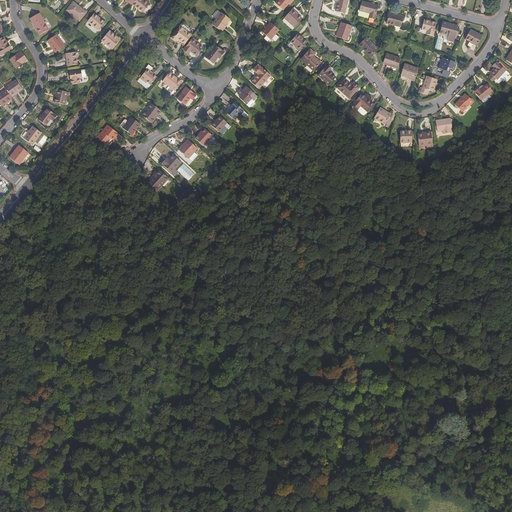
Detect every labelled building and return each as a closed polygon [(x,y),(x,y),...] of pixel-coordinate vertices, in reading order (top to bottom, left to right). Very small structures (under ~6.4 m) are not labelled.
[(150,2),(146,0),(134,0),(133,3),(144,11),(150,2)] [(283,11),(292,0),(279,0),(276,4),(283,11)] [(337,2),(335,11),(345,13),(348,0),(334,0),(334,1),(337,2)] [(378,6),(361,2),(359,11),(358,11),(358,13),(359,13),(358,16),(369,18),(375,20),(378,6)] [(80,8),(79,9),(73,3),(66,11),(79,22),(86,13),(80,8)] [(216,20),(212,25),(221,32),(226,26),(225,26),(230,19),(222,13),(221,13),(218,11),(217,11),(213,16),(213,17),(216,20)] [(294,29),(302,20),(291,11),(284,20),(294,29)] [(387,24),(401,27),(404,17),(390,13),(387,24)] [(30,19),(39,35),(49,30),(40,14),(30,19)] [(87,22),(98,31),(104,23),(93,14),(87,22)] [(428,35),(434,36),(437,23),(425,20),(423,29),(429,31),(428,35)] [(443,22),(441,33),(449,35),(448,41),(455,42),(459,26),(443,22)] [(337,37),(348,41),(353,27),(342,23),(337,37)] [(271,39),(275,35),(278,31),(273,26),(270,24),(262,33),(270,41),(271,39)] [(177,39),(184,44),(191,36),(179,27),(170,38),(175,42),(177,39)] [(471,30),(466,40),(470,42),(468,47),(472,48),(474,44),(478,46),(483,36),(471,30)] [(112,50),(120,41),(109,32),(101,41),(112,50)] [(56,52),(65,46),(57,34),(48,41),(56,52)] [(301,41),(302,40),(297,36),(290,43),(296,49),(295,50),(299,54),(307,46),(301,41)] [(2,38),(0,39),(0,54),(0,55),(10,50),(7,44),(6,45),(2,38)] [(188,53),(190,51),(197,56),(202,48),(195,43),(196,41),(192,38),(183,49),(188,53)] [(371,57),(379,49),(367,38),(360,46),(371,57)] [(218,58),(220,59),(225,52),(215,45),(205,58),(213,64),(218,58)] [(315,72),(322,64),(314,57),(317,55),(312,51),(303,60),(315,72)] [(10,60),(16,69),(27,60),(20,52),(10,60)] [(68,66),(78,64),(76,52),(66,54),(68,66)] [(384,63),(397,68),(401,57),(388,53),(384,63)] [(452,73),(451,72),(448,71),(449,68),(452,69),(455,70),(457,63),(451,61),(449,60),(443,58),(439,69),(444,71),(443,76),(450,78),(452,73)] [(402,73),(416,78),(419,71),(420,66),(406,61),(402,73)] [(497,62),(493,66),(495,68),(491,73),(491,74),(497,79),(498,80),(501,77),(504,80),(504,81),(511,73),(504,65),(502,67),(499,64),(497,62)] [(259,75),(252,83),(260,89),(271,75),(264,69),(264,70),(258,65),(254,70),(259,75)] [(327,67),(318,77),(329,86),(336,78),(330,73),(332,71),(327,67)] [(140,79),(143,81),(151,72),(147,69),(140,79)] [(80,83),(79,78),(82,77),(81,70),(70,72),(71,80),(72,79),(73,84),(80,83)] [(151,72),(143,81),(147,84),(147,83),(151,86),(156,78),(153,76),(154,75),(151,72)] [(169,73),(162,82),(175,91),(181,83),(175,79),(176,78),(169,73)] [(487,78),(493,83),(497,79),(491,74),(487,78)] [(434,93),(436,87),(434,87),(436,80),(427,77),(423,89),(422,89),(420,93),(429,96),(430,91),(434,93)] [(13,82),(4,88),(5,89),(11,97),(16,93),(16,92),(21,89),(16,80),(13,82)] [(360,89),(355,85),(353,88),(345,81),(338,89),(350,100),(360,89)] [(485,86),(481,89),(480,88),(476,91),(477,93),(476,93),(482,100),(483,99),(485,102),(486,102),(489,100),(489,98),(492,96),(490,94),(494,91),(488,84),(485,86)] [(250,96),(254,92),(246,86),(242,91),(241,90),(238,94),(242,97),(241,98),(247,104),(252,98),(250,96)] [(193,101),(196,96),(186,88),(177,100),(185,106),(190,99),(193,101)] [(0,104),(1,106),(11,98),(11,97),(5,89),(0,93),(0,104)] [(65,104),(68,92),(58,90),(55,102),(65,104)] [(470,105),(474,101),(465,94),(456,104),(463,111),(469,104),(470,105)] [(374,106),(366,99),(365,100),(361,96),(352,107),(357,111),(361,107),(368,113),(374,106)] [(226,113),(236,121),(239,118),(240,119),(243,116),(246,118),(250,114),(235,102),(226,113)] [(161,112),(151,104),(141,117),(151,124),(154,119),(155,120),(161,112)] [(39,120),(46,125),(51,118),(54,120),(57,115),(48,108),(39,120)] [(386,125),(392,115),(380,109),(375,119),(386,125)] [(220,132),(228,122),(221,116),(212,126),(220,132)] [(131,118),(122,128),(131,135),(140,125),(131,118)] [(443,135),(453,134),(451,119),(436,121),(438,132),(443,132),(443,135)] [(112,142),(118,134),(107,125),(97,138),(106,145),(110,140),(112,142)] [(32,127),(23,138),(32,145),(41,133),(32,127)] [(196,139),(205,147),(214,136),(206,130),(203,133),(203,132),(196,139)] [(401,132),(401,143),(413,143),(412,131),(408,131),(408,132),(401,132)] [(427,145),(427,147),(433,147),(431,132),(427,132),(427,133),(418,134),(419,139),(418,139),(419,146),(427,145)] [(214,136),(205,147),(208,149),(217,139),(214,136)] [(180,150),(190,159),(198,149),(188,141),(180,150)] [(19,166),(28,154),(19,146),(9,158),(19,166)] [(162,165),(172,174),(176,170),(182,163),(173,156),(167,163),(165,161),(162,165)] [(147,183),(156,192),(169,178),(160,170),(147,183)]
